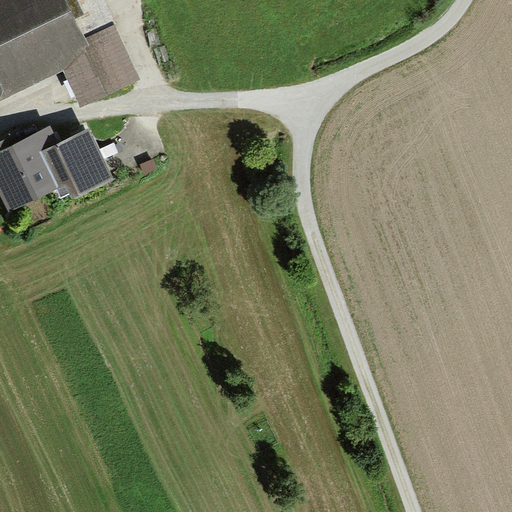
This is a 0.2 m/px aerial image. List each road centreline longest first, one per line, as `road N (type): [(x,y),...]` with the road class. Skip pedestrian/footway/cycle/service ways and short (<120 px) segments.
road 1 (track): [(316,101),(301,129),(303,202),(319,268),(416,511)]
road 2 (track): [(316,101),(143,100),(0,117)]
road 3 (track): [(460,0),(417,41),(316,101)]
